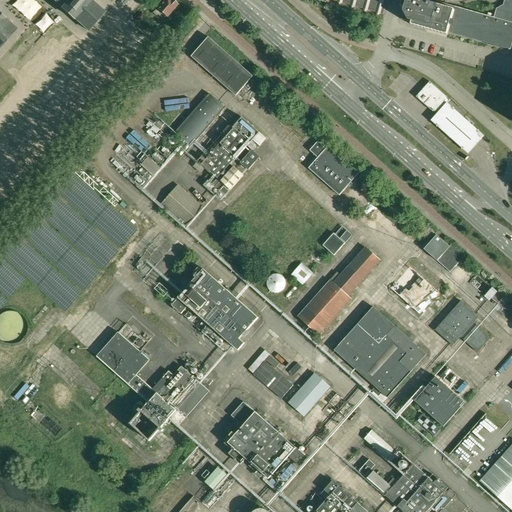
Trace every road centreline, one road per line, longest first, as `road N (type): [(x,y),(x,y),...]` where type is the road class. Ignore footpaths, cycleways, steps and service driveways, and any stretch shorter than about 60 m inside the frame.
road 1 (unclassified): [(511,144),(416,63),(382,50),(365,85)]
road 2 (tertiary): [(498,203),(365,85)]
road 3 (tertiary): [(230,0),(350,103)]
road 4 (tertiary): [(350,103),(463,204)]
road 5 (tertiary): [(365,85),(269,0)]
